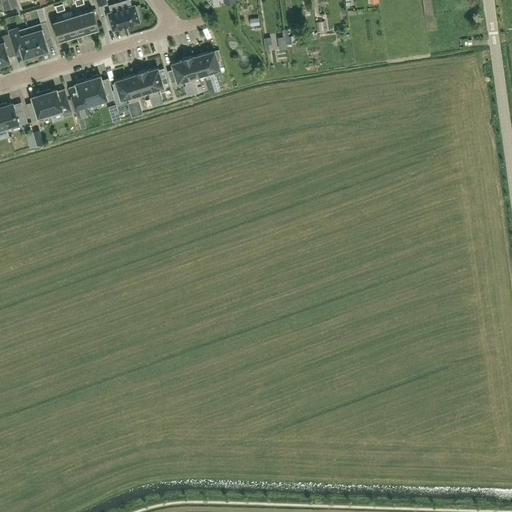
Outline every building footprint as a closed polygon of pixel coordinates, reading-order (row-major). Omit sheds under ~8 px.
[(1,0),(4,9),(17,5),(16,0),(1,0)] [(111,24),(113,29),(139,21),(137,14),(139,14),(137,6),(135,6),(134,5),(108,13),(109,14),(107,15),(110,24),(111,24)] [(83,12),(88,31),(99,27),(93,9),(83,12)] [(88,31),(83,12),(73,15),(79,34),(88,31)] [(73,15),(63,18),(69,36),(79,34),(73,15)] [(69,36),(63,18),(53,21),(58,40),(69,36)] [(29,32),(36,53),(40,52),(40,55),(49,52),(45,38),(52,36),(47,20),(37,23),(36,26),(37,30),(29,32)] [(316,22),(317,31),(326,30),(325,21),(316,22)] [(36,53),(29,32),(22,34),(21,30),(18,29),(8,32),(13,48),(20,46),(24,59),(32,57),(32,54),(36,53)] [(2,39),(0,39),(0,63),(2,63),(2,66),(11,64),(6,49),(13,47),(9,33),(1,36),(2,39)] [(286,36),(287,44),(296,43),(295,35),(286,36)] [(214,50),(203,53),(211,77),(215,76),(213,70),(220,68),(219,67),(221,67),(219,60),(217,60),(214,50)] [(193,55),(192,55),(198,75),(204,73),(206,79),(211,77),(203,53),(193,56),(193,55)] [(192,55),(182,58),(190,84),(194,83),(193,76),(198,75),(192,55)] [(172,63),(174,69),(168,70),(172,82),(177,81),(184,79),(186,85),(190,84),(182,58),(182,60),(172,63)] [(147,69),(146,69),(154,95),(159,94),(157,87),(163,86),(158,67),(147,70),(147,69)] [(146,69),(136,72),(142,92),(148,90),(150,96),(154,95),(146,69)] [(142,92),(136,72),(136,73),(136,74),(126,77),(134,101),(138,100),(136,94),(142,92)] [(92,78),(87,79),(94,102),(107,98),(107,100),(115,98),(111,85),(104,87),(100,75),(98,76),(97,74),(92,76),(92,78)] [(134,101),(126,77),(115,80),(121,98),(127,97),(129,103),(134,101)] [(94,102),(87,79),(84,80),(82,79),(78,80),(77,82),(75,83),(78,91),(77,93),(72,94),(76,108),(83,106),(94,102)] [(59,98),(56,89),(51,90),(50,88),(43,90),(51,115),(63,112),(64,116),(72,113),(67,97),(61,99),(59,98)] [(51,115),(43,90),(37,93),(37,94),(31,96),(34,105),(33,108),(28,109),(32,121),(51,115)] [(0,103),(0,106),(7,128),(28,122),(24,108),(15,111),(12,102),(7,104),(7,102),(0,103)] [(39,129),(33,131),(37,145),(43,143),(39,129)]
